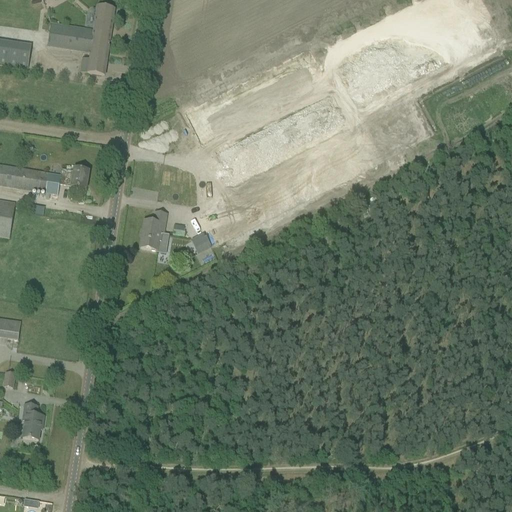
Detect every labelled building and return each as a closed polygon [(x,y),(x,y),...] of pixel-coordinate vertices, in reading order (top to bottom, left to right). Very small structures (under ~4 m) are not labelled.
[(472,0),(464,4),(462,0),(430,0),(327,43),(353,106),(487,49),(476,24),(481,21),(472,0)] [(98,9),(94,33),(51,26),(48,49),(90,56),(89,62),(82,60),(80,74),(104,78),(114,12),(98,9)] [(32,48),(0,43),(0,67),(28,72),(31,54),(32,48)] [(310,55),(184,110),(202,150),(265,122),(268,129),(209,154),(222,184),(344,130),(330,96),(303,108),(300,100),(338,84),(335,77),(323,82),(310,55)] [(0,188),(46,195),(58,197),(60,188),(86,192),(89,174),(79,172),(74,172),(73,173),(62,171),(60,178),(54,177),(16,170),(0,167),(0,188)] [(0,239),(9,241),(15,205),(0,202),(0,239)] [(144,223),(139,251),(158,255),(165,256),(168,238),(161,237),(161,235),(163,235),(165,235),(168,217),(156,215),(154,214),(153,224),(144,223)] [(203,236),(191,242),(198,257),(210,250),(203,236)] [(13,343),(18,344),(21,324),(11,323),(8,342),(13,343)] [(15,377),(9,376),(6,375),(4,389),(13,391),(15,377)] [(37,418),(38,409),(25,407),(23,423),(25,424),(23,440),(39,443),(41,426),(43,427),(44,419),(37,418)]
